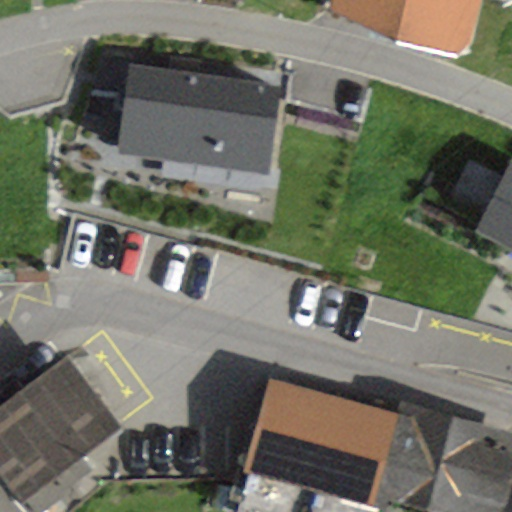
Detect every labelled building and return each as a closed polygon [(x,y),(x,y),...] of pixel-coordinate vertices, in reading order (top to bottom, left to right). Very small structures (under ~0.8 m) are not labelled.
[(487,0),(335,0),(334,9),(404,38),(404,43),(463,57),(479,41),(487,0)] [(285,85),(99,64),(92,90),(130,95),(121,152),(275,173),(285,85)] [(511,165),(479,231),(511,247),(511,165)] [(16,271),(17,284),(49,283),(49,271),(16,271)] [(71,355),(0,409),(0,471),(26,505),(29,503),(35,511),(46,511),(70,494),(67,490),(97,468),(88,457),(127,427),(71,355)] [(273,379),(248,470),(254,472),(242,511),(384,511),(388,497),(441,511),(507,511),(511,495),(511,430),(403,401),(400,414),(273,379)]
